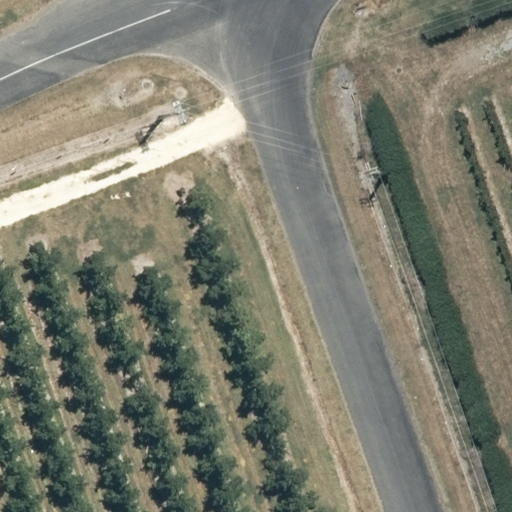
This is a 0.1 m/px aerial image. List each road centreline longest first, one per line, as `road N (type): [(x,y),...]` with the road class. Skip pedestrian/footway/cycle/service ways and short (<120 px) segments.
road 1 (tertiary): [(415,511),(240,0)]
road 2 (tertiary): [(0,79),(204,0)]
